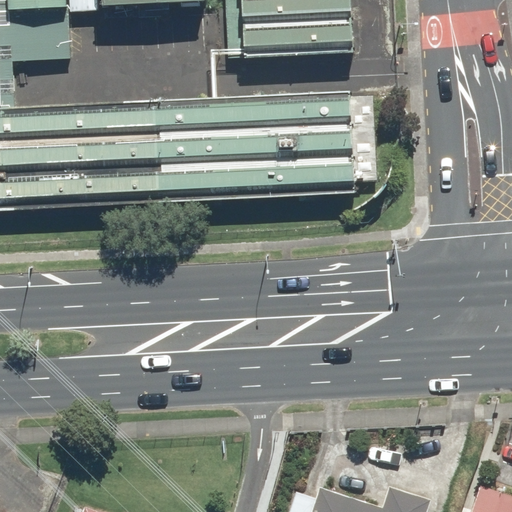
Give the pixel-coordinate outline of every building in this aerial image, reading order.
[(72,61),(68,0),(13,0),(18,64),(72,61)] [(353,0),(244,0),(247,52),(355,48),(353,0)] [(4,112),(0,35),(0,201),(382,180),(377,91),(4,112)] [(315,490),(307,511),(423,511),(426,502),(384,489),(377,510),(315,490)] [(467,511),(511,511),(511,500),(476,489),(467,511)]
